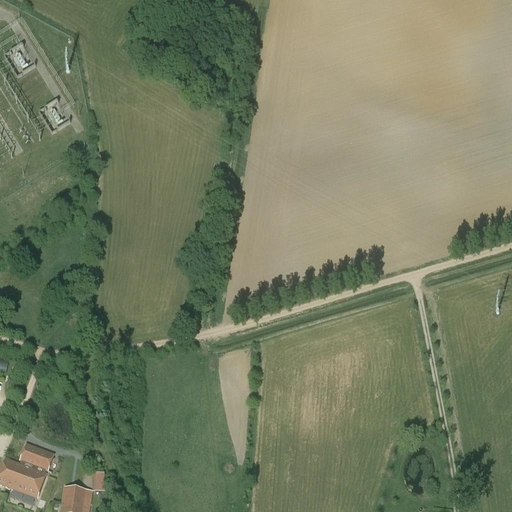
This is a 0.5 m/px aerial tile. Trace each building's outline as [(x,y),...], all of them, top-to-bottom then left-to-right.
[(24,61),(28,60),(24,48),(7,53),(15,78),(26,74),(24,68),(26,67),(24,61)] [(56,117),(63,113),(58,104),(41,112),(52,135),(62,130),(56,117)] [(0,361),(0,369),(7,372),(9,364),(0,361)] [(54,456),(26,445),(19,464),(20,464),(46,473),(48,474),(54,456)] [(0,477),(0,486),(37,501),(46,476),(45,476),(46,473),(20,464),(20,466),(6,461),(0,477)] [(94,492),(106,492),(106,474),(94,474),(94,492)] [(90,511),(93,493),(64,488),(61,511),(90,511)]
